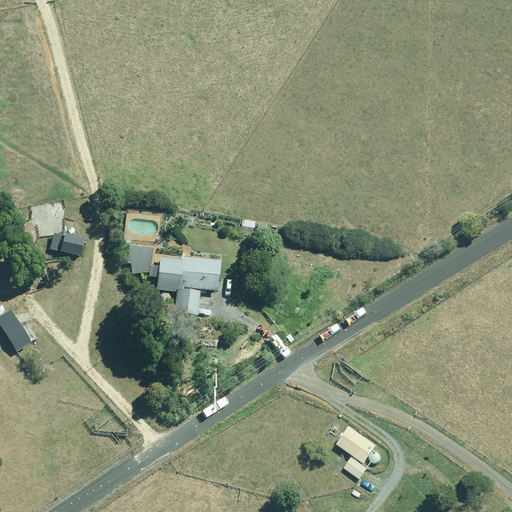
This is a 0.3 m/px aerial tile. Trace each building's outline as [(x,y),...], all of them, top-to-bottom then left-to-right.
[(48,250),(75,255),(78,239),(51,234),(48,250)] [(125,247),(123,272),(144,274),(146,249),(125,247)] [(172,292),(171,314),(194,315),(195,291),(214,292),(215,261),(154,258),(153,292),(172,292)] [(7,311),(0,315),(0,331),(13,353),(27,343),(7,311)] [(347,428),(335,445),(351,457),(343,469),(358,480),(365,469),(360,465),(373,447),(347,428)]
